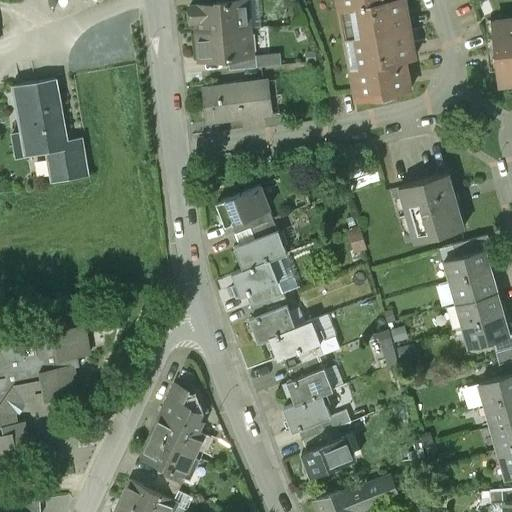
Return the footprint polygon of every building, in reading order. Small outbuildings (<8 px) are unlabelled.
[(216,0),(217,1),(190,3),(192,20),(196,19),(197,31),(249,26),(246,0),(216,0)] [(348,0),(363,78),(354,80),(357,94),(383,89),(385,95),(397,90),(396,86),(411,83),(405,55),(416,53),(405,0),(348,0)] [(511,17),(492,20),(497,68),(501,67),(503,83),(511,81),(511,17)] [(249,26),(197,31),(200,58),(228,56),(252,53),(249,26)] [(252,53),(228,56),(229,71),(257,67),(255,53),(252,53)] [(58,76),(12,83),(13,85),(19,84),(27,130),(12,132),(16,156),(47,151),(52,181),(91,174),(90,172),(89,172),(83,137),(84,137),(84,135),(64,138),(58,106),(63,106),(58,76)] [(270,78),(205,86),(209,119),(245,115),(264,113),(262,96),(272,95),(272,94),(270,78)] [(272,95),(262,96),(264,113),(266,125),(282,123),(280,112),(286,111),(284,93),(272,94),(272,95)] [(264,113),(245,115),(246,128),(266,125),(264,113)] [(466,226),(450,170),(400,185),(416,241),(466,226)] [(260,183),(218,200),(227,223),(231,221),(269,206),(260,183)] [(269,206),(231,221),(236,232),(274,217),(269,206)] [(274,217),(236,232),(240,244),(278,229),(274,217)] [(361,227),(351,230),(356,247),(366,244),(361,227)] [(240,244),(236,245),(245,267),(270,257),(287,251),(278,229),(240,244)] [(488,233),(452,243),(456,255),(484,247),(491,245),(488,233)] [(456,255),(445,258),(450,279),(493,267),(490,256),(487,257),(484,247),(456,255)] [(245,267),(233,272),(241,294),(246,293),(270,283),(279,280),(270,257),(245,267)] [(493,267),(450,279),(457,301),(496,290),(493,278),(496,278),(493,267)] [(270,283),(246,293),(251,304),(275,294),(270,283)] [(496,290),(457,301),(463,324),(506,312),(502,300),(500,301),(496,290)] [(275,294),(251,304),(255,314),(287,301),(283,291),(275,294)] [(255,314),(250,316),(259,339),(270,335),(296,324),(287,301),(255,314)] [(506,312),(463,324),(469,345),(492,339),(509,334),(506,323),(509,322),(506,312)] [(0,464),(17,462),(14,445),(25,443),(21,421),(14,422),(12,411),(21,398),(35,395),(38,413),(60,409),(58,397),(76,394),(71,366),(78,365),(77,356),(89,354),(84,323),(68,326),(65,313),(42,317),(42,320),(19,324),(20,332),(0,336),(0,342),(1,349),(0,348),(0,464)] [(296,324),(270,335),(279,356),(299,348),(321,339),(313,318),(296,324)] [(511,332),(509,334),(492,339),(496,350),(511,345),(511,332)] [(321,339),(299,348),(304,360),(319,353),(340,345),(336,334),(321,339)] [(511,345),(496,350),(499,361),(511,357),(511,345)] [(304,360),(288,366),(293,376),(324,364),(319,353),(304,360)] [(511,357),(499,361),(502,373),(511,370),(511,357)] [(293,376),(287,379),(296,401),(322,391),(333,387),(324,364),(293,376)] [(511,370),(502,373),(479,380),(485,401),(511,393),(511,370)] [(176,381),(151,433),(194,453),(205,431),(198,427),(201,419),(198,418),(202,410),(195,390),(176,381)] [(296,401),(285,406),(294,427),(298,425),(330,413),(322,391),(296,401)] [(511,393),(485,401),(491,423),(511,417),(511,393)] [(330,413),(298,425),(303,437),(325,428),(351,418),(346,406),(330,413)] [(511,417),(491,423),(497,446),(511,441),(511,417)] [(325,428),(303,437),(307,447),(329,438),(325,428)] [(329,438),(307,447),(312,461),(309,463),(308,466),(309,468),(310,470),(312,471),(314,472),(316,471),(356,455),(346,431),(329,438)] [(194,453),(151,433),(141,454),(163,465),(184,475),(194,453)] [(511,441),(497,446),(506,475),(511,473),(511,441)] [(184,475),(163,465),(157,476),(179,487),(185,475),(184,475)] [(349,485),(316,498),(321,511),(359,511),(358,509),(398,493),(390,472),(350,488),(349,485)] [(179,487),(157,476),(152,487),(174,497),(180,487),(179,487)] [(152,487),(131,477),(121,499),(149,511),(166,511),(174,497),(152,487)] [(511,486),(489,488),(490,500),(505,499),(511,498),(511,486)] [(194,494),(180,487),(174,497),(174,498),(189,505),(194,494)] [(40,511),(39,495),(8,500),(8,511),(40,511)] [(149,511),(121,499),(114,511),(149,511)]
